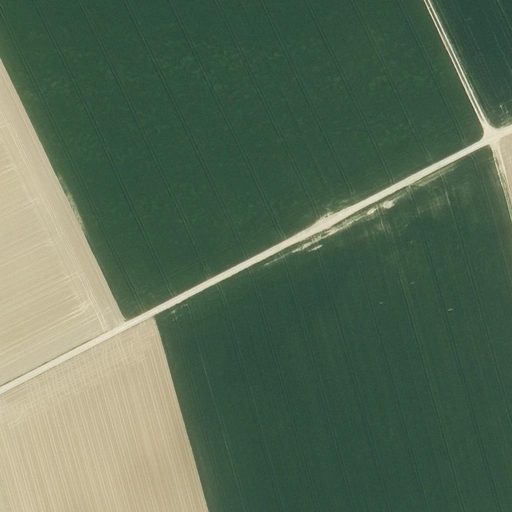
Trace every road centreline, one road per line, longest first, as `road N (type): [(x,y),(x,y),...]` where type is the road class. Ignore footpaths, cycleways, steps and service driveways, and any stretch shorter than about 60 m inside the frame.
road 1 (track): [(511,128),(0,390)]
road 2 (track): [(425,0),(491,139),(511,211)]
